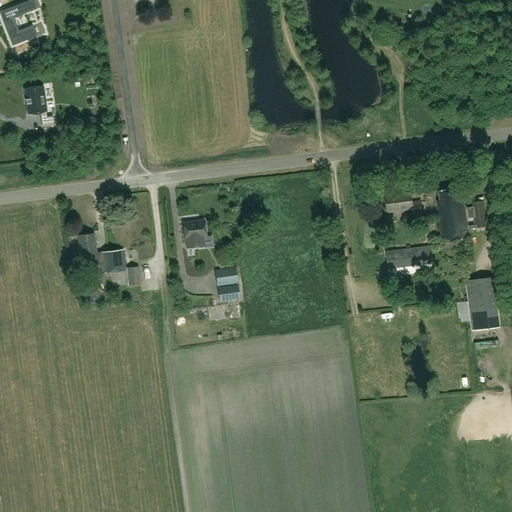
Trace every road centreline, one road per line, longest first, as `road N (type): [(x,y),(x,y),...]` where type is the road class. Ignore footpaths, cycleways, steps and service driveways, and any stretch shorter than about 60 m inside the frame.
road 1 (unclassified): [(0,200),(511,134)]
road 2 (track): [(330,157),(351,301)]
